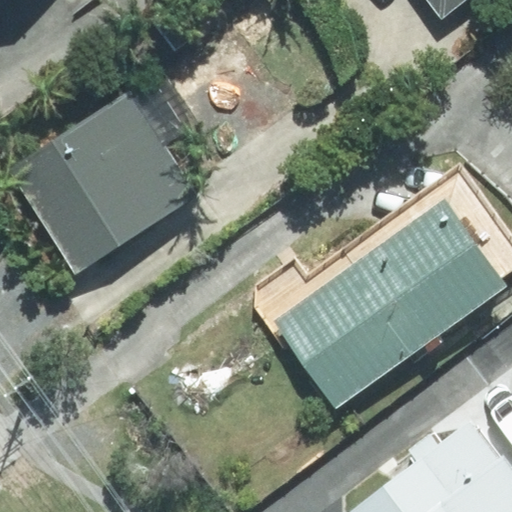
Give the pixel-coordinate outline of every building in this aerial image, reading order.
[(453,0),(421,0),(433,16),(453,0)] [(269,92),(227,39),(202,59),(244,112),(269,92)] [(190,127),(160,79),(126,100),(123,94),(3,169),(67,272),(187,198),(157,148),(190,127)] [(266,316),(328,404),(494,284),(430,197),(266,316)] [(511,511),(511,412),(480,437),(466,417),(340,511),(511,511)]
